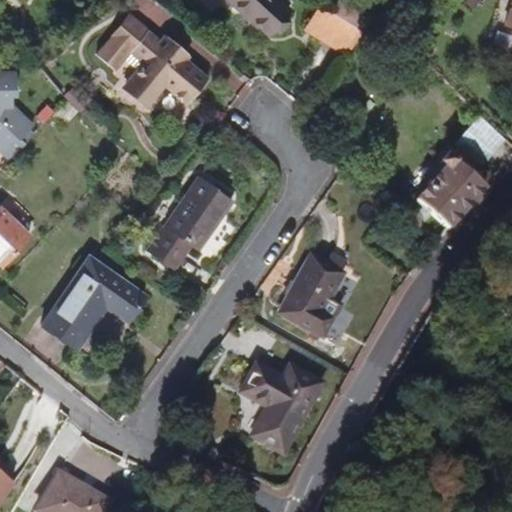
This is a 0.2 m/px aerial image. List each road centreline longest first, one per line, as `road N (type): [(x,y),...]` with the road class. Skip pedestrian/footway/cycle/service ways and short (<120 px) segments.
road 1 (residential): [(124,444),(312,179),(261,113)]
road 2 (residential): [(511,190),(415,297),(299,511)]
road 3 (residential): [(277,511),(124,444)]
road 4 (residential): [(124,444),(0,346)]
